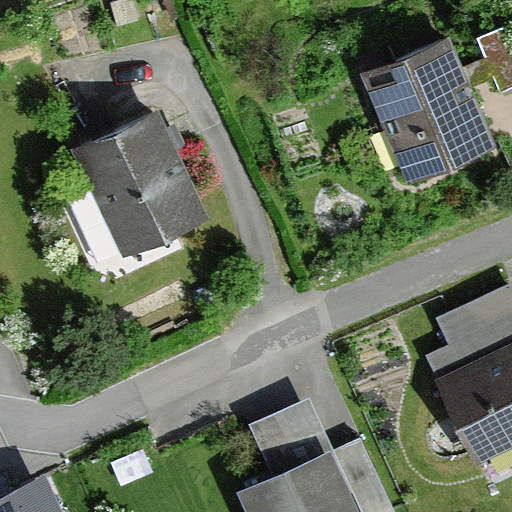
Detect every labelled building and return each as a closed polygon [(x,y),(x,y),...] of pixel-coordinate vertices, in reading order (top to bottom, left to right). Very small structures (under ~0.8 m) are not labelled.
[(497,149),(448,35),(364,71),(413,185),(497,149)] [(211,219),(158,109),(72,149),(125,260),(211,219)] [(511,294),(509,288),(435,323),(447,349),(422,361),(472,466),(511,447),(511,294)] [(335,454),(307,398),(247,429),(270,474),(234,492),(244,511),(392,511),(393,511),(358,443),(335,454)] [(57,511),(43,479),(0,498),(0,511),(57,511)]
